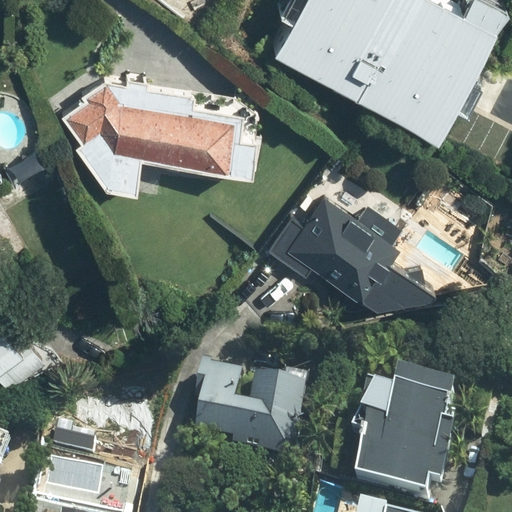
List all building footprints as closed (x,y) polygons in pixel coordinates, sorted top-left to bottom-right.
[(451,0),(295,0),(271,45),(431,129),(497,0),(454,0),(454,1),(451,0)] [(222,49),(209,62),(251,100),(264,86),(222,49)] [(251,136),(255,102),(242,100),(243,96),(186,89),(94,78),(56,116),(73,143),(68,146),(95,188),(127,191),(129,160),(255,175),(260,137),(251,136)] [(60,179),(40,146),(0,168),(0,260),(26,246),(6,211),(60,179)] [(352,217),(320,194),(315,201),(307,196),(300,206),(308,211),(299,223),(287,214),(263,247),(300,274),(305,266),(359,306),(375,284),(382,289),(395,271),(390,267),(380,259),(390,245),(385,241),(406,211),(373,188),(352,217)] [(0,387),(2,390),(38,362),(10,327),(3,334),(0,330),(0,387)] [(235,381),(196,375),(184,444),(229,452),(228,457),(291,468),(302,400),(248,392),(244,419),(230,416),(235,381)] [(432,507),(436,493),(444,495),(458,443),(447,440),(456,407),(403,393),(391,442),(369,436),(356,487),(432,507)]
